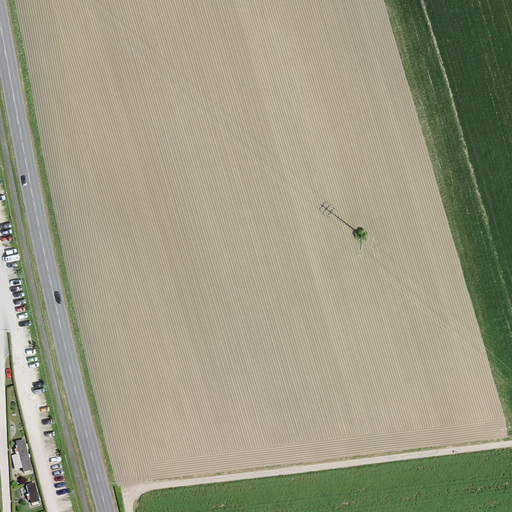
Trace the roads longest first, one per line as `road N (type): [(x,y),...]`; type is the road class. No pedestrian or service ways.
road 1 (secondary): [(0,9),(108,511)]
road 2 (track): [(511,443),(143,488),(129,511)]
